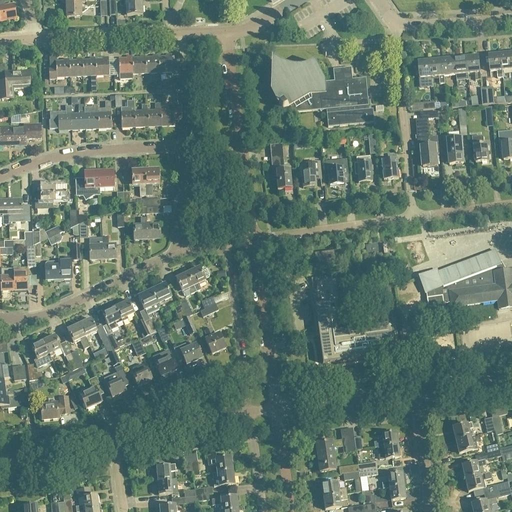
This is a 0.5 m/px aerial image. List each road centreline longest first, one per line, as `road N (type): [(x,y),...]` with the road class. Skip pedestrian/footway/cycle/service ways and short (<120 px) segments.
road 1 (residential): [(411,220),(396,25)]
road 2 (residential): [(0,317),(38,318),(177,252)]
road 3 (residential): [(0,177),(96,150),(187,146)]
road 4 (residential): [(276,411),(253,240)]
road 5 (residential): [(249,414),(225,245)]
road 6 (residential): [(253,240),(411,220)]
road 7 (residential): [(276,411),(415,391)]
road 8 (residential): [(113,432),(249,414)]
road 9 (tertiary): [(32,40),(165,32)]
road 10 (residential): [(431,511),(415,391)]
